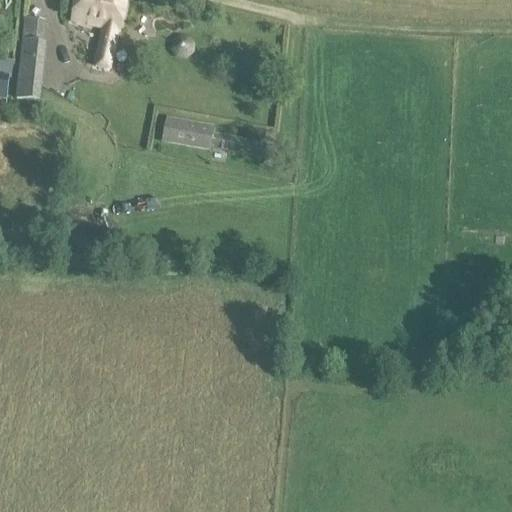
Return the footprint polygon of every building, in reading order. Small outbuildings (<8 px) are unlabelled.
[(97,60),(98,60),(96,71),(109,74),(112,63),(118,33),(119,33),(126,0),(77,0),(72,25),(103,31),(97,60)] [(40,19),(25,20),(26,38),(41,38),(40,19)] [(24,41),(22,62),(44,64),(46,44),(44,44),(24,41)] [(180,41),(175,46),(174,53),(179,59),(186,60),(192,55),(193,48),(188,42),(180,41)] [(240,157),(240,155),(269,161),(272,149),(263,147),(265,134),(247,131),(244,143),(214,136),(215,129),(167,120),(162,146),(211,156),(211,152),(240,157)]
